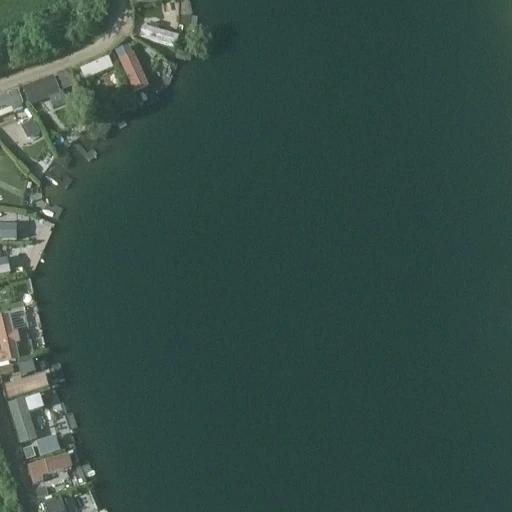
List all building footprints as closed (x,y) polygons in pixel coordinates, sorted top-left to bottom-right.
[(150,24),(149,29),(143,27),(139,38),(175,49),(178,38),(158,32),(160,27),(150,24)] [(126,57),(123,51),(116,54),(134,92),(144,87),(136,69),(141,67),(137,58),(132,61),(130,55),(126,57)] [(63,93),(73,89),(67,74),(57,78),(63,93)] [(44,95),(57,90),(53,78),(21,90),(28,108),(46,102),(44,95)] [(23,112),(20,106),(15,93),(0,99),(0,113),(10,110),(12,116),(23,112)] [(33,122),(20,128),(27,141),(40,135),(33,122)] [(0,241),(9,241),(8,224),(0,223),(0,241)] [(5,262),(0,263),(0,277),(9,276),(7,269),(6,262),(5,262)] [(0,367),(18,363),(12,334),(9,317),(0,318),(0,367)] [(10,381),(11,386),(3,388),(6,402),(47,390),(43,377),(21,383),(20,378),(10,381)] [(35,441),(27,415),(43,410),(39,397),(8,407),(21,446),(35,441)] [(66,458),(26,469),(31,488),(43,485),(41,480),(70,472),(66,458)] [(55,501),(41,506),(43,511),(63,511),(60,501),(55,502),(55,501)]
